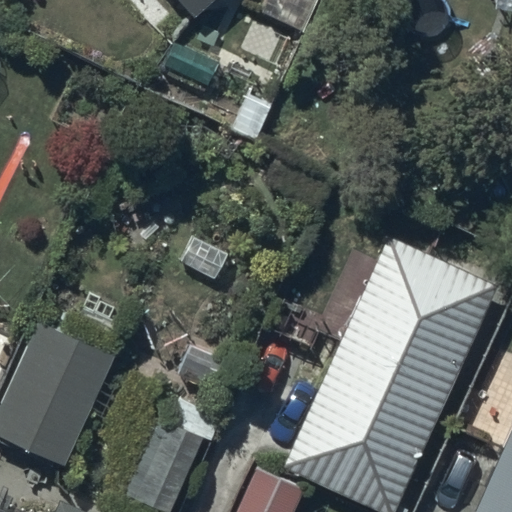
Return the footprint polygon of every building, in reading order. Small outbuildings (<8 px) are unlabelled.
[(354,243),(316,325),(338,335),(281,457),(392,508),(499,277),(468,263),(474,249),(444,236),(438,247),(387,224),(374,252),(354,243)] [(39,309),(0,390),(0,425),(65,456),(117,346),(39,309)] [(156,407),(123,481),(169,501),(202,429),(213,434),(247,359),(217,346),(195,395),(180,389),(169,413),(156,407)] [(511,511),(511,414),(471,500),(496,511),(511,511)] [(290,511),(305,479),(256,457),(232,511),(290,511)] [(12,511),(0,506),(0,511),(105,511),(111,499),(60,476),(43,511),(12,511)]
